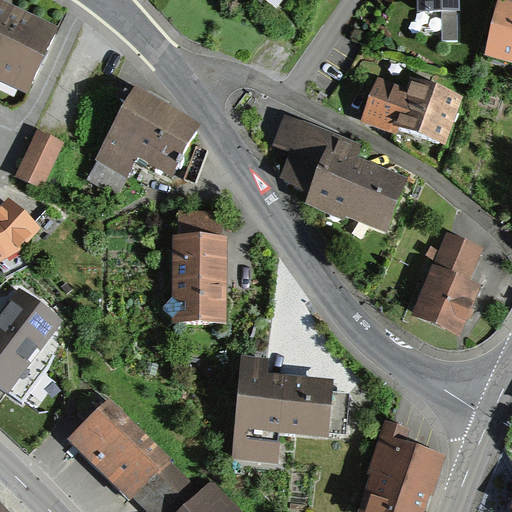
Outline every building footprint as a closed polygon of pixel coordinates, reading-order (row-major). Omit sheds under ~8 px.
[(0,0),(0,79),(26,91),(58,26),(0,0)] [(418,0),(419,11),(444,10),(443,42),(459,42),(458,0),(418,0)] [(511,0),(499,0),(485,55),(511,62),(511,0)] [(379,77),(362,123),(397,136),(400,127),(446,143),(463,97),(410,78),(407,87),(379,77)] [(201,124),(137,88),(97,158),(100,160),(90,178),(114,192),(136,154),(172,174),(201,124)] [(385,233),(407,177),(357,157),(362,144),(286,115),(275,146),(292,152),(282,179),(311,190),(306,204),(345,220),(347,217),(385,233)] [(38,126),(16,177),(42,189),(65,138),(38,126)] [(0,260),(16,251),(41,228),(10,197),(0,207),(0,260)] [(178,236),(175,236),(172,297),(162,308),(173,317),(173,322),(227,323),(228,235),(224,235),(224,210),(178,209),(178,236)] [(487,245),(445,228),(410,315),(462,336),(484,283),(473,279),(487,245)] [(20,287),(0,315),(0,388),(20,403),(48,368),(73,324),(20,287)] [(244,358),(233,460),(276,464),(279,431),(329,436),(330,430),(345,431),(349,394),(333,392),(334,379),(266,373),(267,360),(244,358)] [(110,398),(68,440),(129,501),(133,498),(147,511),(177,511),(199,492),(167,459),(169,457),(110,398)] [(387,424),(368,476),(372,477),(359,511),(426,511),(448,455),(402,438),(405,430),(387,424)] [(244,511),(210,481),(199,492),(177,511),(244,511)] [(11,511),(0,499),(0,511),(11,511)]
